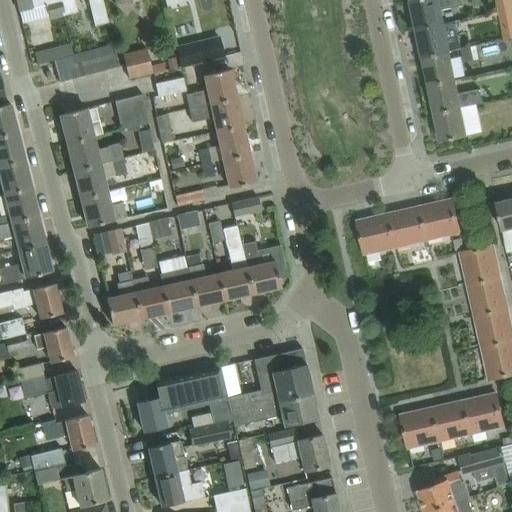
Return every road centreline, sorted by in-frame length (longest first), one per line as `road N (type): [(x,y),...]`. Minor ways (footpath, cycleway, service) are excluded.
road 1 (residential): [(96,359),(1,0)]
road 2 (residential): [(96,359),(271,329),(288,307),(312,297)]
road 3 (residential): [(385,511),(342,329),(312,297)]
road 4 (residential): [(301,205),(251,0)]
road 5 (residential): [(411,178),(376,0)]
road 6 (residential): [(126,511),(95,388),(96,359)]
